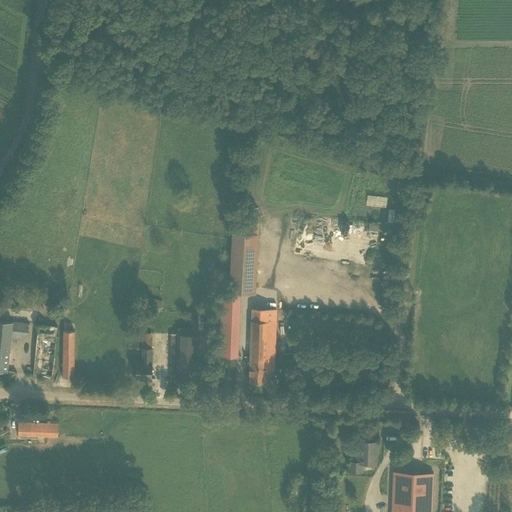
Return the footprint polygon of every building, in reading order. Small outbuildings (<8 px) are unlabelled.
[(257,233),(259,233),(259,223),(234,221),(233,232),(257,233)] [(229,275),(229,292),(240,292),(240,293),(256,293),(257,276),(229,275)] [(161,312),(163,300),(149,297),(147,309),(161,312)] [(250,381),(266,381),(266,367),(274,367),(276,312),(252,311),(250,381)] [(0,370),(7,371),(11,336),(28,338),(29,323),(0,320),(0,370)] [(197,379),(198,334),(198,327),(178,327),(178,333),(171,333),(170,379),(197,379)] [(64,330),(63,376),(74,376),(75,330),(64,330)] [(137,362),(136,378),(152,378),(152,362),(152,348),(143,347),(142,362),(137,362)] [(33,436),(57,437),(59,437),(59,422),(19,422),(19,436),(28,436),(28,435),(33,435),(33,436)] [(376,462),(377,441),(357,440),(356,461),(349,461),(349,471),(362,471),(363,462),(376,462)] [(430,511),(432,473),(394,471),(393,500),(403,501),(403,508),(393,507),(392,511),(430,511)]
